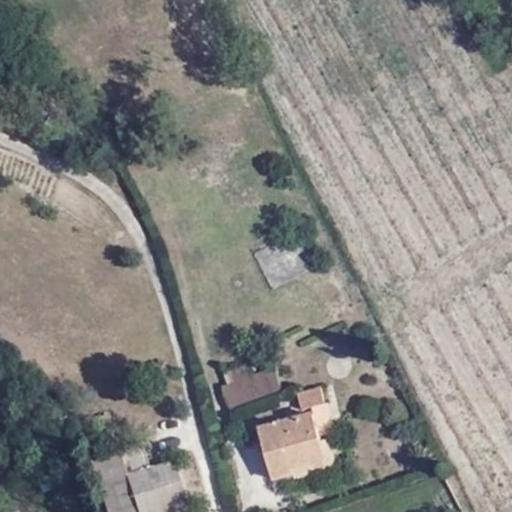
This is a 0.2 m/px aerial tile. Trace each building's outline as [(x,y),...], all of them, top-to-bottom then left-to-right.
[(293,230),(253,252),(272,289),(313,267),(293,230)] [(276,366),(224,385),(232,409),(285,389),(276,366)] [(296,409),(256,422),(275,483),(348,460),(325,384),(292,394),(296,409)] [(185,511),(187,511),(172,460),(128,473),(116,431),(85,440),(106,511),(185,511)] [(146,446),(125,449),(128,465),(149,462),(146,446)]
